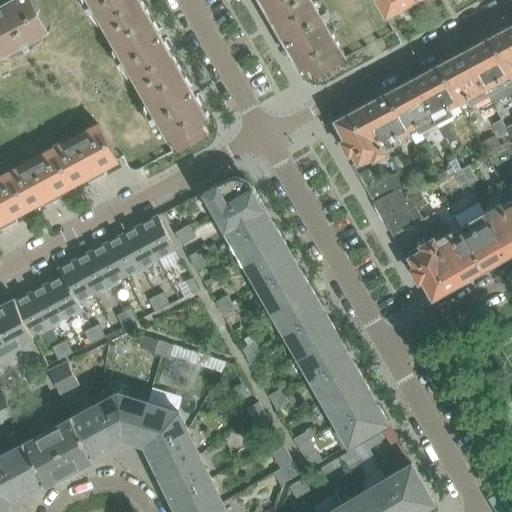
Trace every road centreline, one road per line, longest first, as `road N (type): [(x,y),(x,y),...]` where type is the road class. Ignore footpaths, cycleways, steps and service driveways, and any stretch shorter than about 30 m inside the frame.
road 1 (residential): [(267,134),(0,271)]
road 2 (residential): [(511,2),(267,134)]
road 3 (residential): [(386,350),(267,134)]
road 4 (residential): [(478,511),(386,350)]
road 5 (residential): [(267,134),(191,0)]
road 6 (residential): [(386,350),(511,278)]
road 7 (residential): [(151,511),(129,483),(107,477),(77,483),(45,511)]
